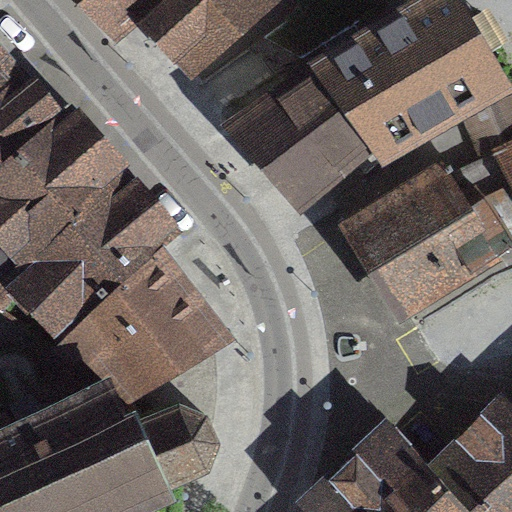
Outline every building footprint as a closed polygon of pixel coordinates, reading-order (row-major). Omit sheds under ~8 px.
[(95,0),(137,47),(164,23),(215,81),(307,0),(95,0)] [(511,35),(489,0),(436,0),(327,62),(398,152),(408,168),(481,128),(496,154),(511,146),(511,35)] [(0,115),(48,71),(12,34),(4,41),(0,35),(0,115)] [(243,117),(322,217),(398,152),(327,62),(326,62),(243,117)] [(0,191),(88,109),(48,71),(0,115),(0,191)] [(0,303),(8,308),(157,171),(94,102),(88,109),(0,191),(0,223),(22,247),(0,266),(0,303)] [(511,197),(495,208),(464,159),(356,227),(417,323),(501,269),(496,261),(511,250),(511,197)] [(181,251),(207,228),(157,171),(8,308),(19,315),(29,303),(78,341),(181,251)] [(102,356),(151,392),(257,338),(181,251),(78,341),(70,348),(90,363),(102,356)] [(189,408),(144,426),(125,385),(35,422),(0,435),(0,511),(179,511),(193,506),(185,492),(218,474),(229,446),(216,418),(189,408)] [(511,511),(511,407),(500,419),(452,463),(498,511),(511,511)] [(498,511),(452,463),(415,422),(317,509),(316,511),(498,511)]
